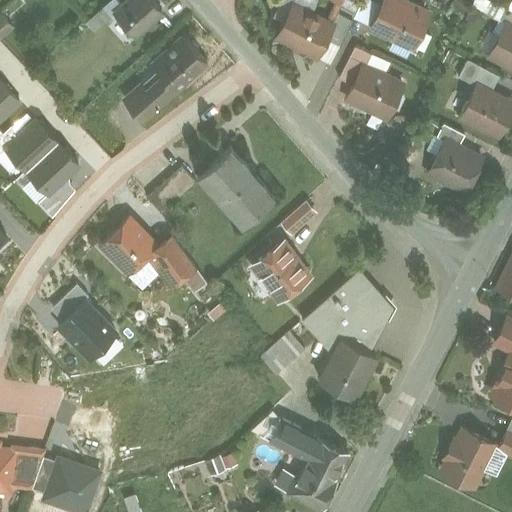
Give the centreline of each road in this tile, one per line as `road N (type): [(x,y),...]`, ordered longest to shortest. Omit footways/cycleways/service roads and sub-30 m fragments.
road 1 (residential): [(254,65),(134,154),(82,204),(19,286),(0,334)]
road 2 (residential): [(254,65),(357,174),(480,254)]
road 3 (unclassified): [(345,511),(480,254)]
